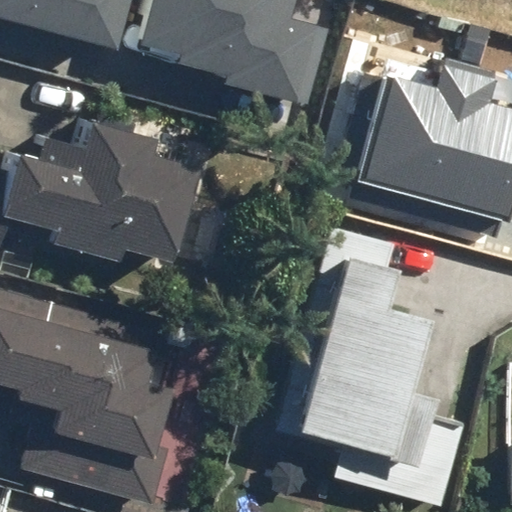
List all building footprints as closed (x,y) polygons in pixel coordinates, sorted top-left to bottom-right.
[(0,0),(0,15),(102,43),(113,0),(0,0)] [(277,0),(138,0),(128,39),(167,49),(165,58),(209,70),(207,79),(296,102),(316,26),(274,14),(277,0)] [(325,169),(489,215),(511,133),(511,107),(472,96),(479,73),(425,58),(418,82),(371,68),(369,72),(354,68),(325,169)] [(173,250),(203,152),(153,137),(157,124),(92,104),(82,137),(44,125),(38,144),(17,138),(9,163),(0,160),(0,238),(6,222),(118,251),(126,236),(173,250)] [(395,235),(331,217),(274,423),(326,438),(329,429),(346,433),(336,467),(441,496),(464,413),(430,403),(437,379),(415,373),(435,302),(392,290),(402,251),(392,249),(395,235)] [(159,324),(0,281),(0,373),(20,378),(9,416),(30,421),(19,464),(154,500),(188,376),(148,366),(159,324)] [(0,511),(46,511),(0,499),(0,511)]
